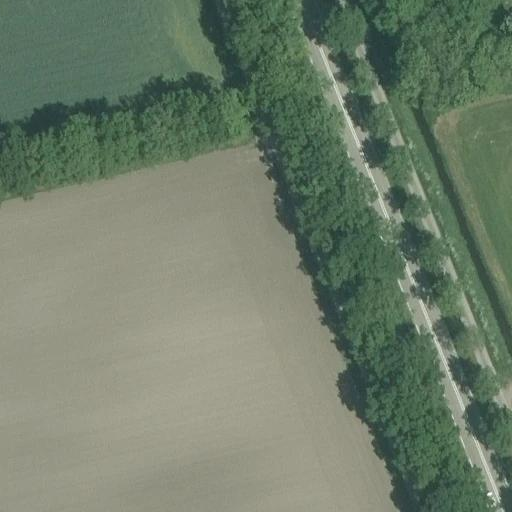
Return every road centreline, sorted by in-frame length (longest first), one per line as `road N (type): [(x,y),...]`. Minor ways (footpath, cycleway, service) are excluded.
road 1 (primary): [(504,511),(301,0)]
road 2 (unclassified): [(220,0),(422,511)]
road 3 (unclassified): [(511,435),(337,0)]
